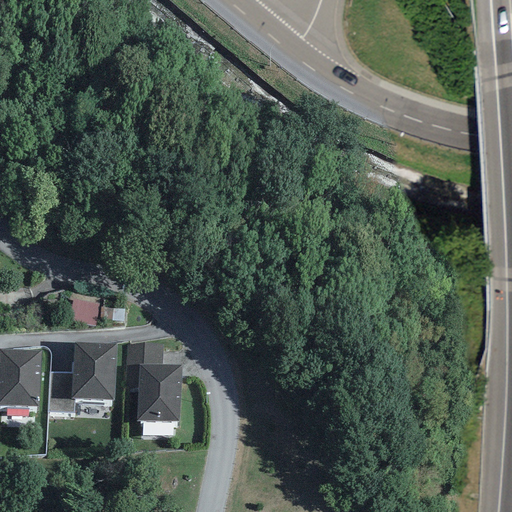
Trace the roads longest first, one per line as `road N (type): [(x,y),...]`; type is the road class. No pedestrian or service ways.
road 1 (residential): [(210,511),(224,403),(192,330),(155,297),(43,262),(0,232)]
road 2 (secondary): [(292,53),(331,83),(396,113),(511,139)]
road 3 (motorway): [(499,0),(511,202)]
